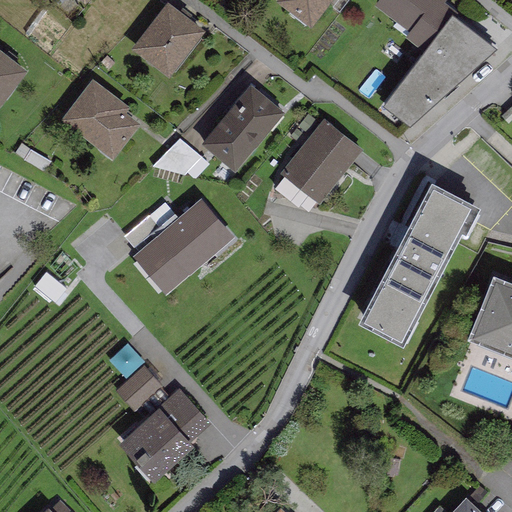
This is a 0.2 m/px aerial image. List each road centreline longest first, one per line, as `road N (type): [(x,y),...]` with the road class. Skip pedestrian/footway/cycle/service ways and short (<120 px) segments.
road 1 (residential): [(253,450),(100,287),(91,273),(116,251)]
road 2 (residential): [(374,233),(282,411),(253,450)]
road 3 (residential): [(511,67),(413,155),(397,187)]
